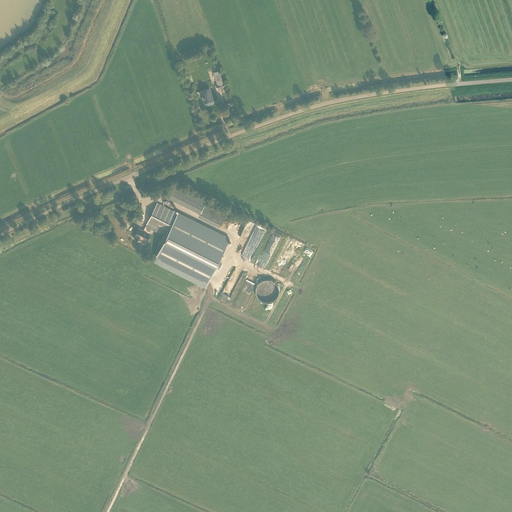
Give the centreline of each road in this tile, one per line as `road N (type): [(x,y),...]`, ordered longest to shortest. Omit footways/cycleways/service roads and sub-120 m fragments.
road 1 (unclassified): [(0,235),(312,106),(511,79)]
road 2 (unclassified): [(107,511),(212,292)]
